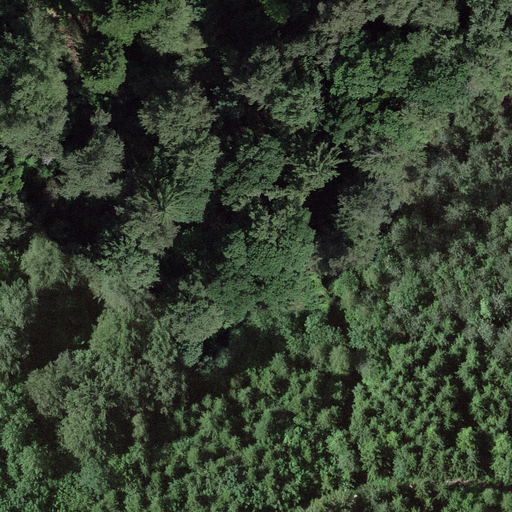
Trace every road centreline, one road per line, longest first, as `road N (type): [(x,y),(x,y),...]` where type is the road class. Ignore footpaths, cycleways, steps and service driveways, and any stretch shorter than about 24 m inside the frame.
road 1 (track): [(35,0),(116,26),(185,33),(230,28),(265,0)]
road 2 (track): [(308,511),(436,484),(511,493)]
